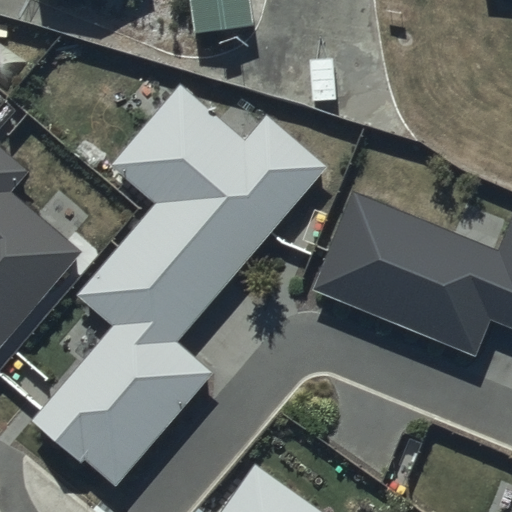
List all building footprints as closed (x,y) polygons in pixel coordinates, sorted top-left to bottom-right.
[(248,0),(190,0),(197,48),(254,40),(248,0)] [(245,140),(181,85),(113,164),(157,202),(78,294),(114,325),(31,421),(80,462),(83,459),(115,487),(212,374),(175,343),(327,166),(266,114),(245,140)] [(0,349),(83,253),(13,193),(29,174),(0,148),(0,349)] [(511,214),(497,251),(350,191),(310,290),(471,355),(486,317),(511,327),(511,214)] [(317,511),(256,468),(225,511),(317,511)]
